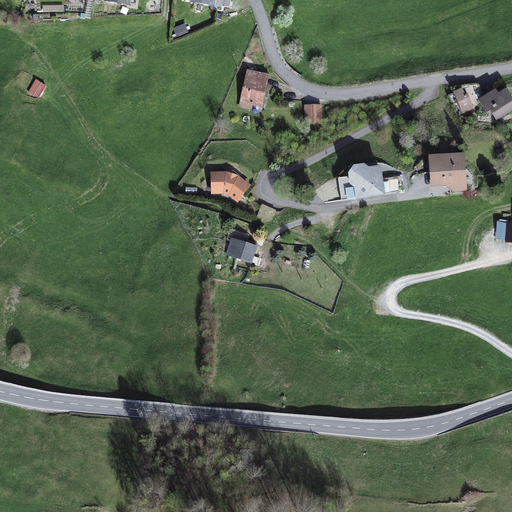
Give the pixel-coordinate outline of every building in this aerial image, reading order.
[(222,11),(223,7),(230,8),(231,0),(216,0),(214,10),(222,11)] [(187,32),(184,25),(174,30),(177,36),(187,32)] [(261,104),(267,77),(248,72),(240,107),(251,109),(252,104),(253,105),(254,102),(261,104)] [(40,97),(46,86),(38,82),(32,92),(40,97)] [(494,90),(482,98),(474,85),(452,88),(452,89),(471,86),(474,93),(473,94),(478,102),(495,92),(494,90)] [(473,94),(474,93),(471,86),(452,89),(454,94),(449,96),(457,115),(474,108),(474,110),(481,105),(486,114),(490,111),(496,121),(511,110),(511,101),(506,91),(498,95),(496,91),(495,92),(478,102),(473,94)] [(321,121),(321,107),(306,107),(306,122),(321,121)] [(432,173),(433,185),(446,184),(464,183),(463,156),(441,157),(442,163),(431,164),(432,173)] [(428,173),(432,173),(431,164),(442,163),(441,157),(428,158),(428,173)] [(344,191),(345,200),(383,194),(383,193),(383,192),(385,190),(384,186),(382,185),(382,183),(380,168),(368,170),(364,167),(357,168),(355,170),(351,171),(352,175),(350,177),(338,178),(340,188),(348,187),(349,190),(344,191)] [(212,174),(213,193),(223,193),(229,195),(237,201),(249,186),(238,178),(226,174),(212,174)] [(383,193),(391,192),(389,182),(382,183),(382,185),(384,186),(385,190),(383,192),(383,193)] [(446,184),(452,192),(465,191),(464,183),(446,184)] [(341,201),(345,200),(344,191),(349,190),(348,187),(340,188),(341,201)] [(270,224),(275,211),(262,205),(256,219),(270,224)] [(232,239),(227,255),(251,263),(256,247),(232,239)]
